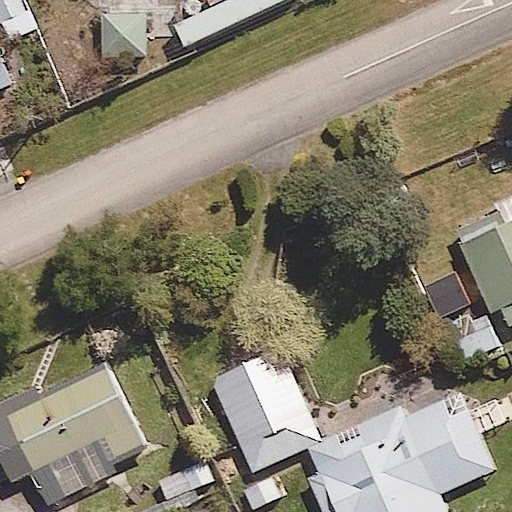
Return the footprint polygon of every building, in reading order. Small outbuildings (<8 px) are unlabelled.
[(0,51),(0,98),(18,90),(1,51),(0,51)] [(16,96),(0,101),(0,142),(29,132),(16,96)] [(511,203),(455,229),(492,313),(503,308),(511,325),(511,324),(511,203)] [(502,347),(485,310),(448,327),(465,364),(502,347)] [(320,441),(279,350),(214,379),(255,470),(320,441)] [(0,402),(0,454),(14,482),(34,472),(53,510),(119,477),(113,464),(148,447),(109,367),(42,400),(35,385),(0,402)] [(358,406),(365,424),(310,448),(321,472),(310,477),(325,511),(448,511),(440,492),(495,468),(462,391),(405,415),(394,391),(358,406)]
